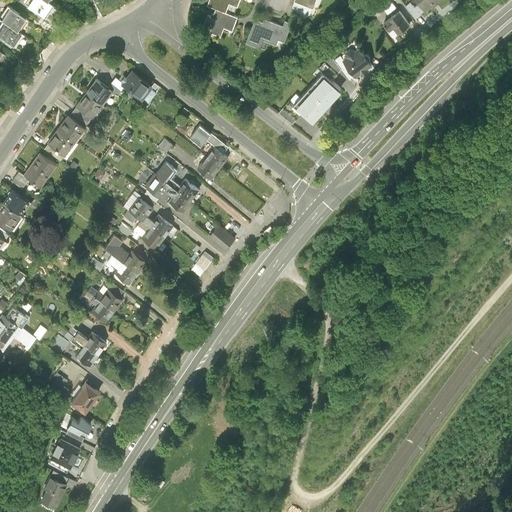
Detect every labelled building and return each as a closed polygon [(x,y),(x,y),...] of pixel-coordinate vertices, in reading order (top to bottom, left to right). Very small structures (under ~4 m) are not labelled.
[(54,0),(36,0),(33,4),(50,15),(58,3),(54,0)] [(246,0),(215,0),(215,2),(223,6),(233,9),(237,1),(245,4),(246,0)] [(416,0),(410,4),(421,17),(430,10),(424,2),(420,6),(416,0)] [(422,0),(424,2),(430,10),(441,0),(422,0)] [(7,3),(1,17),(5,19),(11,5),(7,3)] [(245,14),(233,9),(223,6),(222,11),(219,10),(217,13),(215,12),(208,26),(228,33),(231,24),(240,28),(245,14)] [(8,19),(12,22),(23,30),(31,17),(16,7),(8,19)] [(416,22),(406,9),(390,21),(396,29),(401,26),(405,31),(416,22)] [(274,16),(272,20),(263,16),(255,38),(264,42),(270,44),(273,35),(291,42),(300,19),(293,17),(291,22),(274,16)] [(23,30),(12,22),(4,34),(19,45),(28,33),(23,30)] [(0,63),(0,64),(9,52),(0,46),(0,63)] [(372,67),(359,50),(355,53),(354,50),(350,50),(345,54),(345,58),(346,60),(344,61),(343,62),(354,77),(356,79),(361,75),(363,77),(369,73),(367,70),(372,67)] [(332,56),(319,69),(324,74),(333,82),(342,71),(335,61),(332,56)] [(342,71),(350,80),(354,77),(343,62),(344,61),(341,57),(335,61),(342,71)] [(324,74),(310,89),(328,106),(342,90),(333,82),(324,74)] [(157,96),(134,76),(124,88),(147,108),(157,96)] [(97,83),(87,97),(105,110),(115,96),(97,83)] [(314,122),(328,106),(310,89),(295,105),(305,114),(314,122)] [(105,110),(87,97),(78,110),(96,122),(105,110)] [(295,105),(291,101),(282,112),(295,124),(305,114),(295,105)] [(449,110),(446,107),(441,114),(443,116),(449,110)] [(70,125),(61,138),(76,149),(86,136),(70,125)] [(134,128),(128,135),(135,140),(141,134),(134,128)] [(170,136),(164,144),(172,150),(178,142),(170,136)] [(76,149),(61,138),(52,151),(67,162),(76,149)] [(205,145),(212,151),(217,145),(210,139),(205,145)] [(220,143),(212,154),(226,164),(234,153),(220,143)] [(218,175),(226,164),(212,154),(204,165),(218,175)] [(59,171),(42,158),(28,176),(46,189),(59,171)] [(170,159),(160,172),(196,198),(205,187),(192,177),(188,183),(176,175),(182,168),(170,159)] [(13,180),(24,187),(30,178),(19,171),(13,180)] [(188,209),(196,198),(160,172),(151,185),(155,187),(164,194),(167,196),(172,189),(178,194),(175,199),(188,209)] [(157,204),(164,194),(155,187),(147,197),(157,204)] [(147,217),(156,223),(160,217),(153,212),(158,205),(157,204),(147,197),(144,195),(143,196),(137,192),(129,203),(134,207),(142,213),(147,217)] [(5,207),(21,218),(30,205),(14,194),(5,207)] [(21,218),(5,207),(0,214),(0,222),(12,231),(21,218)] [(134,207),(130,212),(138,219),(142,213),(134,207)] [(164,212),(160,217),(156,223),(170,233),(178,223),(164,212)] [(144,222),(152,228),(156,223),(147,217),(144,222)] [(124,226),(133,233),(139,226),(129,219),(124,226)] [(228,220),(218,233),(233,245),(243,232),(228,220)] [(170,233),(156,223),(152,228),(145,237),(153,243),(155,240),(161,245),(170,233)] [(111,244),(114,246),(143,268),(151,257),(138,247),(135,250),(125,242),(129,238),(120,232),(111,244)] [(135,279),(143,268),(114,246),(109,252),(124,263),(121,268),(135,279)] [(217,255),(209,249),(196,267),(204,274),(217,255)] [(99,254),(95,260),(106,268),(110,262),(99,254)] [(49,274),(45,279),(53,285),(57,280),(49,274)] [(113,283),(112,284),(125,293),(129,286),(117,277),(113,283)] [(127,294),(125,293),(112,284),(113,283),(108,280),(104,287),(97,282),(93,288),(95,289),(106,296),(119,306),(127,294)] [(36,286),(29,281),(24,287),(32,292),(36,286)] [(119,306),(106,296),(95,289),(91,294),(102,302),(97,308),(111,317),(119,306)] [(42,332),(8,308),(0,319),(0,335),(7,341),(17,328),(36,342),(42,332)] [(69,318),(77,324),(79,325),(85,316),(76,309),(69,318)] [(85,318),(81,323),(93,331),(96,325),(85,318)] [(70,333),(86,345),(89,341),(95,333),(85,326),(83,328),(79,325),(77,324),(70,333)] [(95,333),(89,341),(103,351),(111,340),(97,330),(95,333)] [(67,349),(74,339),(64,331),(56,341),(67,349)] [(95,362),(103,351),(89,341),(86,345),(81,352),(95,362)] [(56,373),(48,367),(43,374),(51,380),(56,373)] [(79,381),(62,369),(53,382),(70,394),(79,381)] [(105,386),(91,377),(78,395),(91,405),(105,386)] [(82,441),(91,423),(73,414),(64,432),(82,441)] [(82,441),(66,434),(57,454),(76,463),(85,443),(82,441)] [(72,479),(57,472),(50,485),(53,487),(48,496),(61,502),(72,479)]
